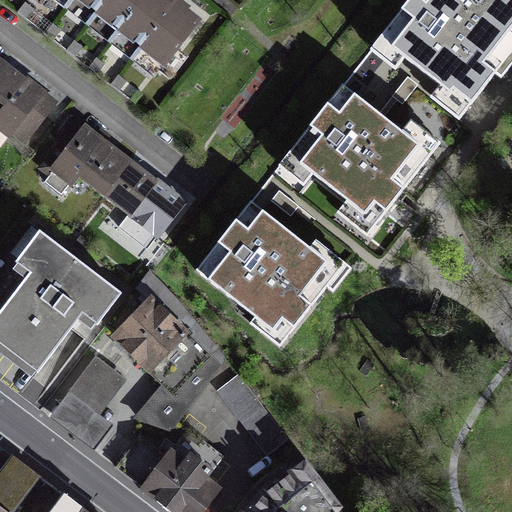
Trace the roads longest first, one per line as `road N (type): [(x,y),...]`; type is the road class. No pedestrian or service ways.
road 1 (residential): [(204,189),(0,31)]
road 2 (secondary): [(0,411),(131,511)]
